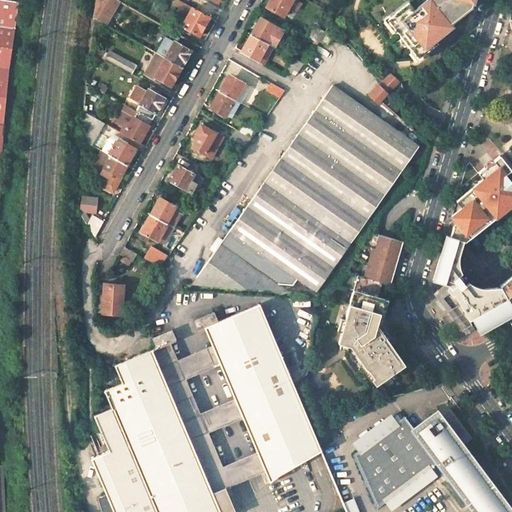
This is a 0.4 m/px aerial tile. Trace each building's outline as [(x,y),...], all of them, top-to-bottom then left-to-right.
[(0,0),(0,126),(4,126),(9,69),(19,3),(14,2),(0,0)] [(121,2),(116,0),(95,0),(93,17),(107,24),(121,2)] [(175,0),(172,8),(185,14),(190,5),(178,0),(175,0)] [(301,3),(295,0),(270,0),(266,7),(283,16),(289,6),(297,11),(301,3)] [(429,0),(403,21),(424,48),(442,34),(452,26),(450,24),(470,9),(471,3),(473,3),(473,0),(429,0)] [(210,17),(192,7),(182,27),(199,36),(210,17)] [(275,26),(261,18),(251,35),(268,44),(275,48),(285,31),(275,26)] [(326,32),(312,24),(306,36),(318,43),(326,32)] [(334,35),(328,31),(321,41),(327,45),(334,35)] [(268,44),(251,35),(242,51),(259,61),(268,44)] [(191,51),(173,42),(165,58),(182,67),(191,51)] [(275,48),(268,44),(259,61),(266,65),(275,48)] [(104,53),(96,48),(94,53),(101,58),(104,53)] [(136,66),(110,52),(105,59),(131,74),(136,66)] [(304,64),(282,52),(275,66),(295,76),(304,64)] [(165,58),(157,53),(145,74),(154,80),(155,77),(171,86),(182,67),(165,58)] [(400,81),(390,74),(380,85),(379,84),(369,96),(378,103),(381,101),(389,92),(400,81)] [(230,80),(226,79),(219,91),(235,100),(244,83),(232,76),(230,80)] [(108,88),(99,83),(96,88),(105,93),(108,88)] [(284,90),(271,83),(267,91),(280,97),(284,90)] [(146,91),(137,86),(131,99),(140,104),(136,111),(152,120),(164,98),(149,89),(146,91)] [(418,146),(332,86),(230,230),(316,291),(418,146)] [(235,100),(219,91),(212,103),(216,105),(213,110),(226,117),(235,100)] [(152,120),(136,111),(125,105),(115,122),(127,128),(124,134),(139,143),(152,120)] [(104,123),(84,112),(81,140),(92,145),(104,123)] [(257,129),(243,122),(239,131),(251,138),(257,129)] [(216,133),(201,125),(196,133),(200,135),(193,147),(211,158),(216,149),(209,145),(216,133)] [(239,131),(237,130),(230,141),(243,149),(251,138),(239,131)] [(115,143),(108,139),(102,151),(108,155),(115,143)] [(126,147),(116,141),(115,143),(108,155),(111,156),(127,165),(136,149),(127,144),(126,147)] [(103,169),(111,156),(108,155),(102,151),(100,150),(93,164),(103,169)] [(453,313),(469,334),(470,335),(476,331),(470,322),(473,320),(481,332),(511,314),(511,279),(501,288),(494,290),(489,291),(483,290),(476,288),(472,291),(457,272),(461,270),(460,265),(460,259),(461,254),(464,247),(467,243),(511,207),(511,179),(509,175),(511,172),(511,170),(500,155),(479,172),(484,178),(458,199),(464,206),(453,214),(456,218),(451,236),(446,234),(433,279),(450,283),(434,296),(440,303),(445,298),(455,311),(453,313)] [(127,165),(111,156),(103,169),(101,173),(108,177),(104,186),(113,191),(122,177),(121,176),(127,165)] [(202,179),(178,165),(170,180),(191,193),(196,184),(198,186),(202,179)] [(80,210),(95,212),(98,199),(82,196),(80,210)] [(175,206),(160,198),(157,203),(150,214),(173,227),(180,214),(173,211),(175,206)] [(173,227),(150,214),(140,232),(158,241),(158,240),(165,243),(174,227),(173,227)] [(96,236),(104,221),(93,215),(87,225),(95,237),(96,236)] [(316,291),(230,230),(192,284),(317,294),(316,291)] [(377,386),(407,364),(377,322),(382,318),(384,313),(380,312),(384,298),(377,296),(381,282),(388,283),(400,240),(379,234),(375,248),(373,247),(364,275),(357,274),(338,340),(352,345),(351,349),(377,386)] [(137,254),(124,247),(120,254),(133,261),(137,254)] [(164,259),(152,252),(148,259),(160,266),(164,259)] [(124,285),(104,284),(102,313),(122,315),(124,285)] [(321,451),(260,304),(218,322),(205,328),(216,354),(239,408),(261,461),(270,482),(279,475),(321,451)] [(217,311),(220,318),(225,316),(222,309),(217,311)] [(214,312),(195,320),(199,330),(205,328),(218,322),(214,312)] [(172,330),(153,338),(157,347),(170,342),(176,340),(172,330)] [(109,451),(92,458),(106,492),(107,495),(106,495),(111,511),(235,511),(226,487),(228,487),(231,485),(170,342),(157,347),(115,365),(122,383),(105,390),(112,408),(94,415),(109,451)] [(473,437),(451,407),(417,432),(406,416),(354,454),(378,508),(440,462),(477,511),(511,511),(511,510),(463,444),(473,437)]
